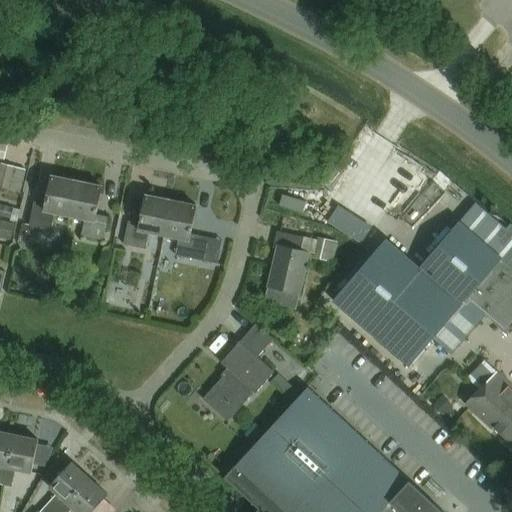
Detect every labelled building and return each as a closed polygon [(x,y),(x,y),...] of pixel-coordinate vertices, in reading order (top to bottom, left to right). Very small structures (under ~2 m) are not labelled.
[(0,188),(20,193),(26,169),(1,163),(0,168),(0,188)] [(332,184),(341,171),(332,165),(323,177),(332,184)] [(71,216),(78,180),(52,174),(46,202),(35,200),(30,223),(53,228),(56,213),(71,216)] [(78,180),(71,216),(86,220),(83,235),(105,240),(110,216),(98,213),(104,185),(78,180)] [(166,235),(174,199),(148,193),(142,222),(130,220),(125,243),(146,248),(150,231),(166,235)] [(174,199),(166,235),(181,238),(177,254),(198,258),(218,262),(223,238),(194,232),(200,205),(174,199)] [(20,210),(13,208),(0,204),(0,216),(10,219),(18,221),(20,210)] [(0,236),(8,239),(11,225),(0,222),(0,221),(0,236)] [(504,258),(505,257),(463,221),(423,268),(392,240),(339,301),(413,364),(471,296),(504,258)] [(296,309),(299,293),(301,294),(310,254),(299,252),(302,239),(276,233),(272,249),(277,250),(266,302),(296,309)] [(337,241),(318,237),(314,258),(333,262),(337,241)] [(471,296),(510,329),(511,326),(511,265),(504,258),(471,296)] [(273,339),(256,324),(222,363),(228,368),(222,374),(224,376),(204,399),(228,420),(253,391),(256,394),(275,372),(258,356),(273,339)] [(498,402),(511,414),(511,385),(496,371),(480,388),(487,395),(492,391),(502,400),(498,402)] [(447,511),(307,385),(224,477),(263,511),(447,511)] [(511,441),(511,414),(498,402),(502,400),(492,391),(487,395),(480,388),(467,402),(494,428),(496,426),(511,441)] [(0,483),(4,484),(15,437),(0,433),(0,465),(1,466),(0,469),(0,483)] [(15,437),(4,484),(12,486),(16,468),(32,472),(39,442),(15,437)] [(54,511),(60,511),(90,479),(72,462),(51,486),(62,495),(50,509),(54,511)] [(90,479),(60,511),(67,511),(73,506),(80,511),(93,511),(108,495),(90,479)]
